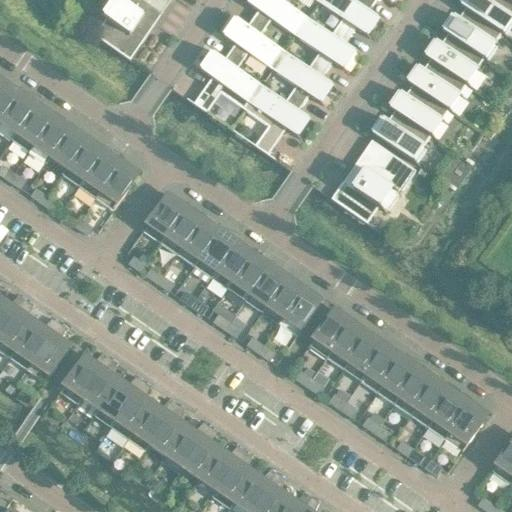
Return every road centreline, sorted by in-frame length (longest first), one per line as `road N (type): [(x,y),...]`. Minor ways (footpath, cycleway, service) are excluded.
road 1 (residential): [(0,267),(353,511)]
road 2 (residential): [(449,504),(101,263)]
road 3 (residential): [(267,228),(511,398)]
road 4 (residential): [(267,228),(424,0)]
road 5 (residential): [(218,0),(127,133)]
road 6 (residential): [(0,46),(127,133)]
road 7 (residential): [(101,263),(0,195)]
road 8 (residential): [(101,263),(169,163)]
